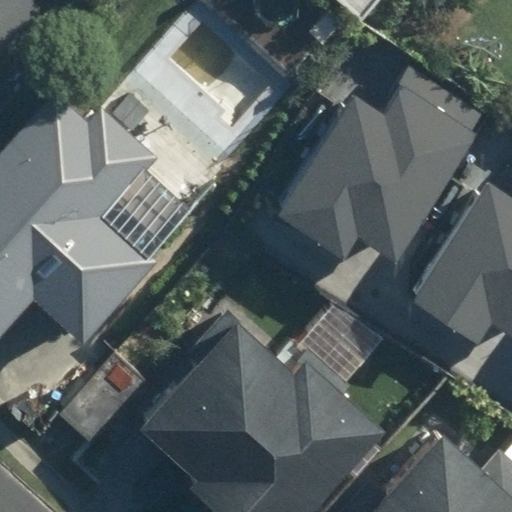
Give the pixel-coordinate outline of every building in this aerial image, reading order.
[(0,0),(0,44),(35,5),(28,0),(0,0)] [(336,0),(357,19),(374,0),(336,0)] [(442,113),(382,77),(370,96),(315,62),(228,204),(310,253),(329,222),(363,242),(442,113)] [(163,124),(135,156),(112,135),(72,180),(18,132),(0,152),(0,270),(77,339),(154,252),(147,246),(187,202),(215,170),(163,124)] [(511,310),(511,177),(502,191),(467,166),(383,283),(447,329),(463,306),(498,330),(511,310)] [(287,511),(368,417),(333,387),(376,337),(329,297),(278,356),(219,306),(126,416),(185,466),(170,483),(203,511),(287,511)] [(511,511),(511,437),(486,467),(428,416),(342,511),(511,511)]
